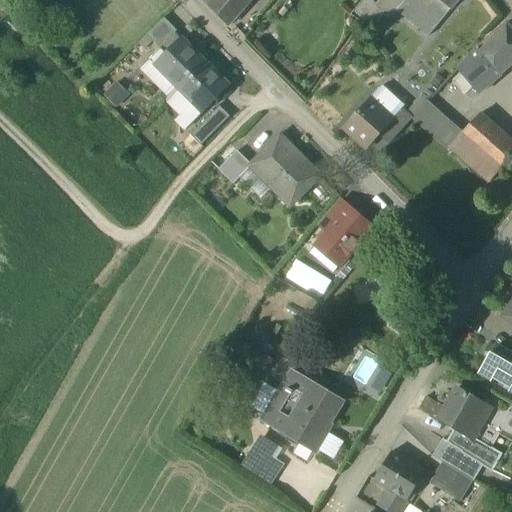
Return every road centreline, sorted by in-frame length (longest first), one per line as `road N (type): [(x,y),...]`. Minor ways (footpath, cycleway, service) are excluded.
road 1 (residential): [(187,0),(467,289)]
road 2 (residential): [(467,289),(332,511)]
road 3 (track): [(0,406),(132,245)]
